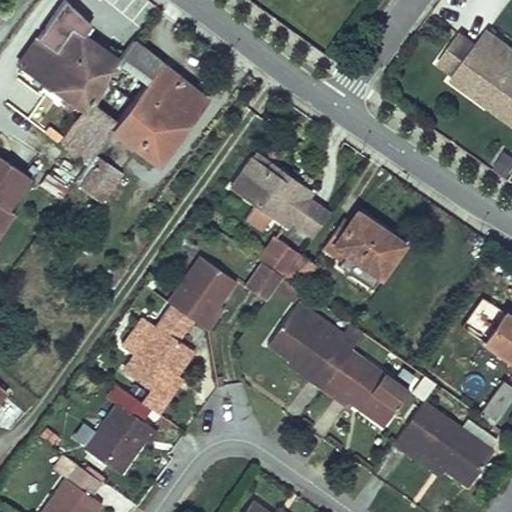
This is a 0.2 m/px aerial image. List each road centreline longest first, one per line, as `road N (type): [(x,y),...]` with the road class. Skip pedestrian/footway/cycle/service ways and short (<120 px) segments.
road 1 (residential): [(152,511),(205,438),(251,433),(368,511)]
road 2 (secondary): [(335,107),(511,223)]
road 3 (secondary): [(189,0),(335,107)]
road 4 (residential): [(415,0),(335,107)]
